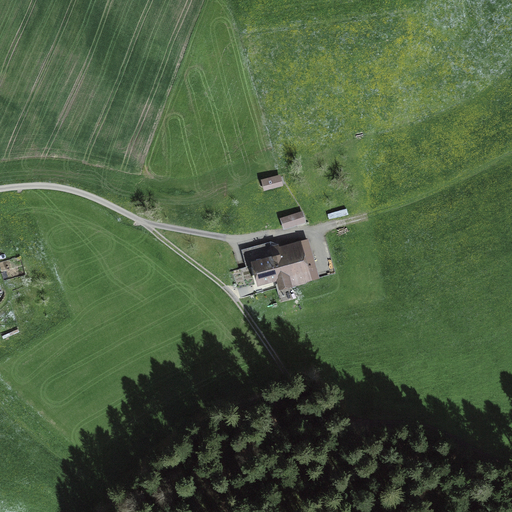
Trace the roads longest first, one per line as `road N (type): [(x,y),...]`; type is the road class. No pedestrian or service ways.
road 1 (track): [(511,464),(447,460),(329,410),(291,377),(223,285),(143,221)]
road 2 (track): [(335,224),(217,236),(143,221),(56,186),(0,189)]
